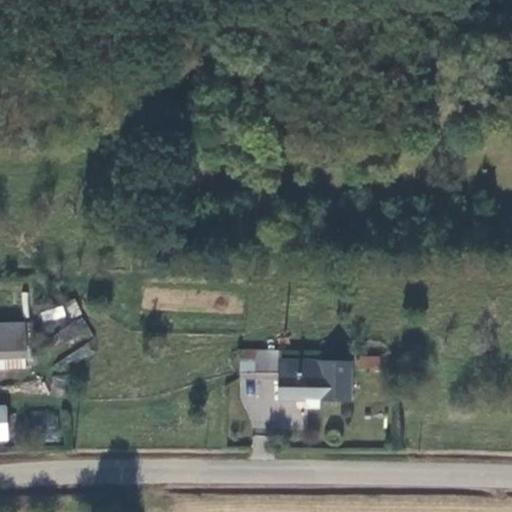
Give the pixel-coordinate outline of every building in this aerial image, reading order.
[(50,334),(59,352),(92,335),(83,317),(50,334)] [(26,326),(0,326),(0,368),(27,367),(26,326)] [(244,369),(280,368),(280,362),(280,351),(244,352),(244,369)] [(358,356),(358,369),(379,369),(379,356),(358,356)] [(330,362),(280,362),(280,368),(280,401),(308,401),(308,408),(320,408),(320,400),(351,401),(351,362),(330,362)] [(8,410),(0,410),(0,439),(10,439),(8,410)]
